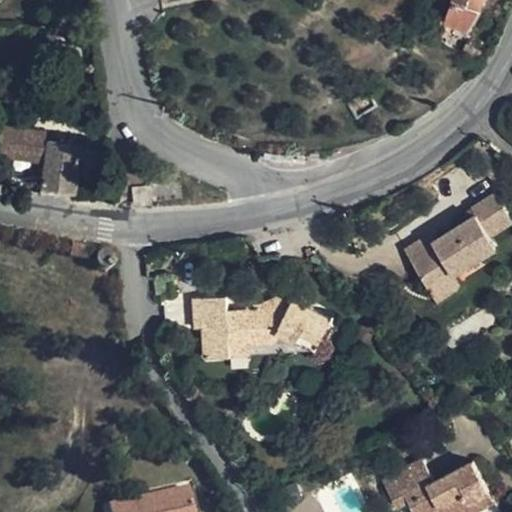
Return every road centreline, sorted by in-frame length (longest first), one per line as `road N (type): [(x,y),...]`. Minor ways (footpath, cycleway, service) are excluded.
road 1 (residential): [(132,226),(146,361),(264,511)]
road 2 (residential): [(285,207),(263,181),(200,157),(135,108),(117,0)]
road 3 (unclassified): [(285,207),(372,175),(444,133),(511,48)]
road 4 (unclassified): [(132,226),(285,207)]
road 5 (unclassified): [(0,208),(132,226)]
